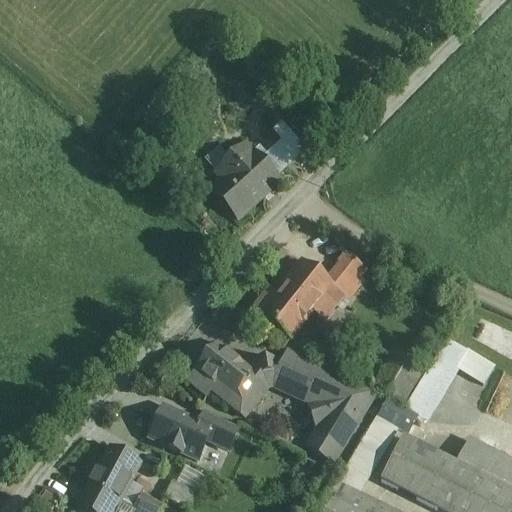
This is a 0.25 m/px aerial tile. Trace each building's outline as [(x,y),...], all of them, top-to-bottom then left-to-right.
[(251,55),(240,68),(265,88),(276,74),(251,55)] [(285,178),(309,155),(282,127),(274,134),(283,144),(267,159),(285,178)] [(215,198),(239,226),(285,185),(270,167),(250,146),(219,173),(230,185),(215,198)] [(278,301),(277,302),(304,324),(331,290),(301,266),(289,280),(293,282),(278,301)] [(304,324),(277,302),(278,301),(269,294),(254,312),(262,318),(291,341),(304,324)] [(224,347),(190,388),(246,429),(270,397),(313,415),(318,435),(307,460),(338,475),(380,402),(298,359),(250,371),(224,347)] [(425,376),(392,360),(376,391),(409,407),(425,376)] [(390,403),(381,421),(412,437),(421,420),(390,403)] [(154,406),(141,443),(196,464),(203,445),(229,454),(239,428),(193,410),(189,419),(154,406)] [(403,438),(380,484),(439,511),(511,511),(511,461),(472,442),(461,466),(403,438)] [(83,511),(119,511),(144,468),(117,453),(83,511)] [(191,466),(180,487),(197,496),(208,476),(191,466)] [(391,511),(337,486),(324,511),(391,511)] [(188,511),(197,496),(180,487),(171,503),(186,511),(188,511)] [(161,511),(164,507),(143,497),(135,511),(161,511)]
